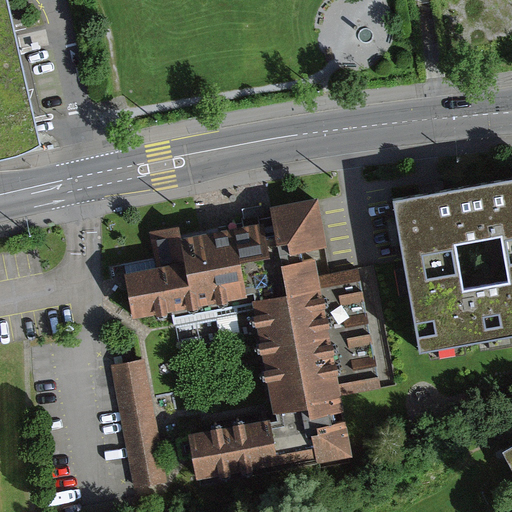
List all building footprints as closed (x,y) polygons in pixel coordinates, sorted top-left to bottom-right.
[(5,0),(0,0),(0,158),(5,158),(35,144),(5,0)] [(511,178),(394,199),(420,350),(511,333),(511,178)] [(157,274),(127,279),(134,314),(165,309),(166,319),(252,303),(273,415),(195,430),(205,483),(319,462),(320,468),(351,463),(338,396),(379,388),(356,268),(315,276),(311,255),(326,252),(316,202),(243,216),(245,223),(180,234),(179,227),(149,232),(157,274)] [(169,481),(146,357),(115,362),(139,487),(169,481)] [(511,453),(502,458),(511,476),(511,453)]
